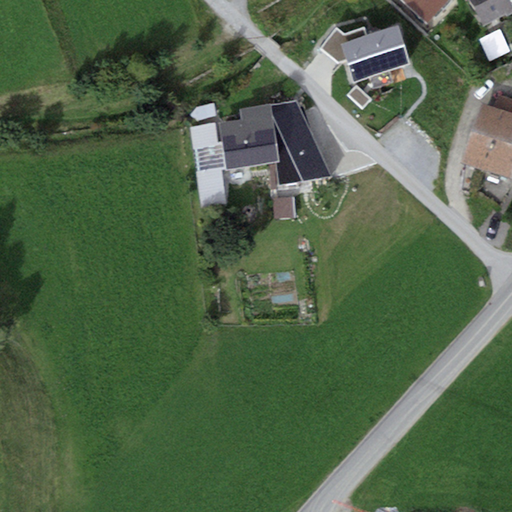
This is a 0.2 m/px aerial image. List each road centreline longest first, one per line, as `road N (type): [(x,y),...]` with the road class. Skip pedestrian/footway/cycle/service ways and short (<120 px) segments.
road 1 (residential): [(511,275),(273,55)]
road 2 (unclassified): [(511,298),(320,511)]
